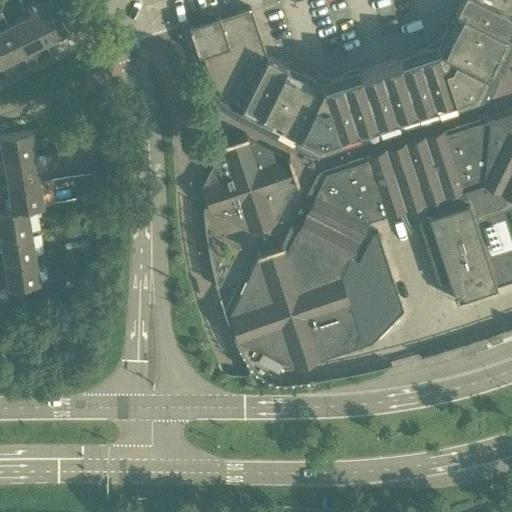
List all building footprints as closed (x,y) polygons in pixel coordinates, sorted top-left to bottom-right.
[(65,0),(23,0),(30,12),(44,41),(51,55),(60,51),(57,44),(59,43),(55,35),(67,29),(62,19),(72,13),(65,0)] [(286,64),(266,54),(239,107),(317,146),(479,92),(481,89),(511,26),(511,12),(486,0),(459,0),(437,44),(322,82),(286,64)] [(511,0),(486,0),(511,12),(511,0)] [(218,13),(188,24),(198,54),(201,53),(207,72),(209,75),(212,81),(215,86),(218,90),(221,94),(226,98),(230,101),(234,105),(239,107),(266,54),(250,6),(219,17),(218,13)] [(44,41),(30,12),(7,24),(22,52),(29,66),(38,62),(34,55),(30,54),(27,49),(44,41)] [(22,52),(7,24),(0,27),(0,63),(7,77),(16,73),(12,66),(7,65),(5,61),(22,52)] [(406,145),(424,201),(456,298),(511,279),(511,110),(487,118),(406,145)] [(0,138),(0,139),(3,158),(34,154),(30,128),(0,133),(0,138)] [(201,183),(210,209),(249,229),(275,221),(295,181),(291,167),(286,155),(247,136),(234,140),(221,144),(201,183)] [(406,145),(388,151),(407,207),(424,201),(406,145)] [(407,207),(388,151),(325,171),(287,247),(283,245),(257,254),(228,311),(237,338),(295,366),(354,347),(372,341),(404,308),(378,230),(372,232),(358,259),(351,255),(369,220),(407,207)] [(34,154),(3,158),(0,158),(0,164),(4,164),(7,183),(38,178),(34,154)] [(26,206),(42,203),(38,178),(7,183),(0,183),(0,193),(3,188),(8,188),(11,208),(26,205),(26,206)] [(0,209),(0,235),(30,230),(26,206),(26,205),(11,208),(0,209)] [(34,255),(30,230),(0,235),(0,241),(3,260),(34,255)] [(39,281),(34,255),(3,260),(0,260),(0,266),(4,266),(7,286),(39,281)]
